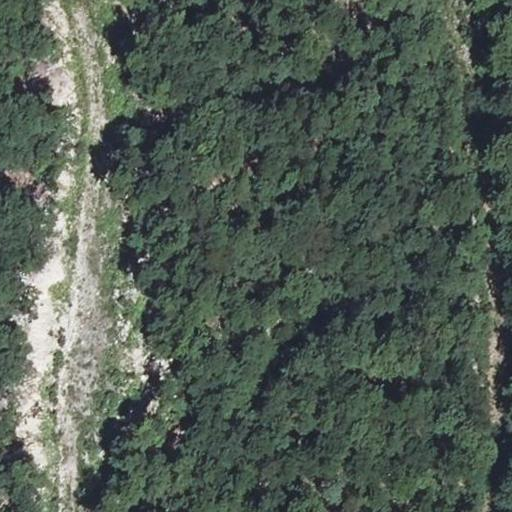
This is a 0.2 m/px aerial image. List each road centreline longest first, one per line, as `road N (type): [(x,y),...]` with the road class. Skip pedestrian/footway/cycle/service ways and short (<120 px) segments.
road 1 (track): [(442,0),(498,310),(498,511)]
road 2 (track): [(87,27),(67,511)]
